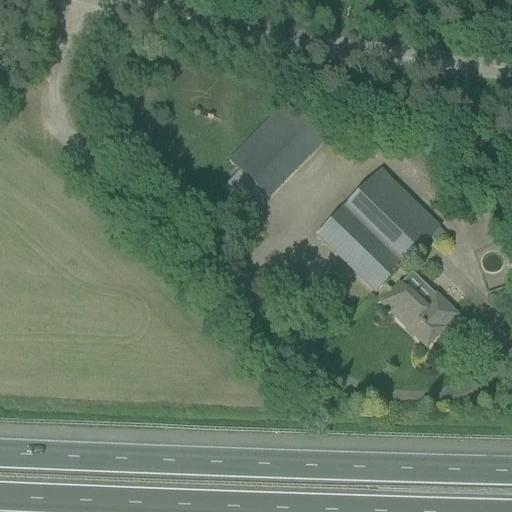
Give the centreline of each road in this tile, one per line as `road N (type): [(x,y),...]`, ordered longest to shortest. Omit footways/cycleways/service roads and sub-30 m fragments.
road 1 (motorway): [(511,470),(0,452)]
road 2 (unclassified): [(511,67),(228,33),(106,0)]
road 3 (motorway): [(0,495),(369,511)]
